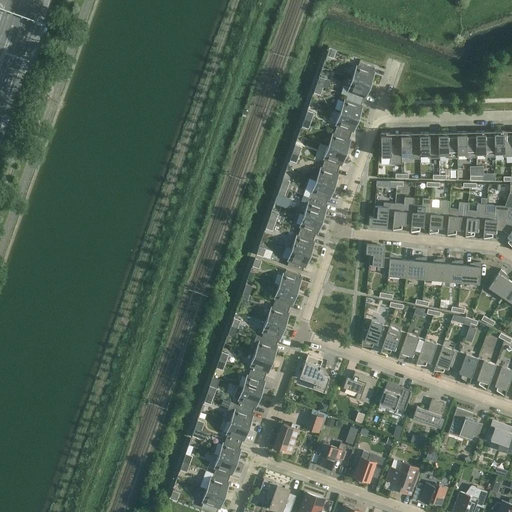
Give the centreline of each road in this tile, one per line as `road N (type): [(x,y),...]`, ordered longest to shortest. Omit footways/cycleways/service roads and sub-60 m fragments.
road 1 (track): [(62,511),(245,0)]
road 2 (residential): [(511,408),(300,332)]
road 3 (residential): [(511,256),(491,245),(337,230)]
road 4 (residential): [(416,511),(257,455)]
road 5 (residential): [(511,115),(376,117)]
road 6 (residential): [(257,455),(300,332)]
